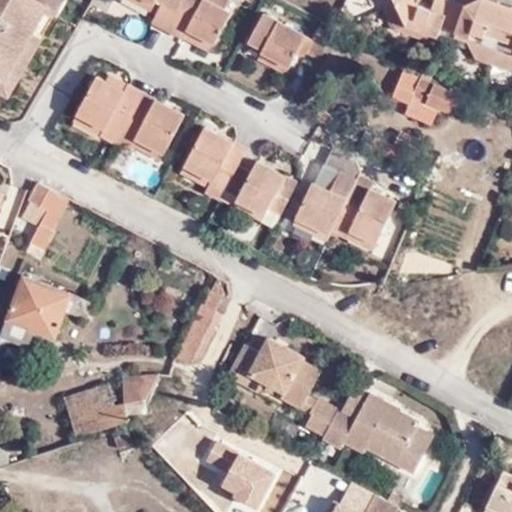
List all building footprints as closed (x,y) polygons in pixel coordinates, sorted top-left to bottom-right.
[(0,0),(0,85),(7,90),(13,80),(25,87),(51,41),(43,36),(55,15),(62,0),(0,0)] [(125,0),(154,15),(160,5),(153,2),(152,7),(139,0),(125,0)] [(148,25),(150,26),(165,34),(182,0),(139,0),(152,7),(153,2),(160,5),(154,15),(148,25)] [(230,0),(229,0),(182,0),(165,34),(179,40),(181,41),(183,38),(186,31),(213,45),(229,15),(222,12),(230,0)] [(401,29),(440,42),(442,37),(447,24),(455,0),(438,0),(435,9),(416,1),(416,0),(402,0),(391,6),(401,29)] [(477,0),(469,3),(460,0),(455,0),(447,24),(460,30),(459,37),(470,41),(472,42),(480,59),(511,69),(511,68),(511,5),(498,0),(477,0)] [(324,26),(319,23),(310,41),(262,15),(246,44),(260,52),(259,54),(288,69),(296,55),(303,59),(305,54),(310,56),(324,26)] [(447,24),(442,37),(468,47),(470,41),(459,37),(460,30),(447,24)] [(331,30),(324,26),(310,56),(318,61),(334,31),(331,30)] [(209,52),(213,45),(186,31),(183,38),(209,52)] [(288,69),(259,54),(256,61),(284,77),(288,69)] [(471,101),(409,74),(402,89),(465,117),(471,101)] [(122,92),(127,86),(108,76),(104,82),(122,92)] [(140,93),(127,86),(122,92),(104,82),(95,77),(75,115),(101,130),(98,136),(113,145),(140,93)] [(140,93),(113,145),(127,151),(129,147),(133,140),(161,155),(182,115),(154,100),(140,93)] [(317,117),(330,125),(331,121),(320,112),(317,117)] [(71,122),(98,136),(101,130),(75,115),(71,122)] [(318,124),(328,130),(330,125),(317,117),(316,120),(313,117),(311,120),(312,122),(318,124)] [(203,193),(218,201),(223,191),(236,167),(245,151),(231,144),(203,129),(181,168),(209,183),(206,189),(203,193)] [(374,149),(409,169),(420,147),(385,129),(374,149)] [(133,140),(129,147),(157,162),(161,155),(133,140)] [(294,221),(328,239),(330,234),(357,179),(359,175),(355,164),(331,152),(323,168),(338,175),(328,195),(314,187),(311,186),(294,221)] [(267,211),(278,217),(295,185),(255,163),(249,174),(236,167),(223,191),(236,198),(234,201),(264,217),(267,211)] [(178,173),(206,189),(209,183),(181,168),(178,173)] [(323,168),(314,187),(328,195),(338,175),(323,168)] [(357,179),(330,234),(344,241),(349,235),(374,248),(394,206),(368,193),(371,187),(357,179)] [(68,200),(40,187),(33,202),(50,211),(44,226),(54,230),(68,200)] [(260,223),(264,217),(234,201),(231,208),(260,223)] [(291,227),(325,245),(328,239),(294,221),(291,227)] [(349,235),(344,241),(371,255),(374,248),(349,235)] [(56,336),(66,312),(72,295),(26,276),(3,333),(30,343),(36,329),(56,336)] [(72,295),(66,312),(84,320),(91,303),(72,295)] [(206,362),(227,317),(206,307),(180,361),(196,365),(206,362)] [(264,354),(249,346),(232,377),(250,387),(256,376),(268,383),(287,393),(284,398),(305,409),(324,371),(305,361),(307,358),(272,339),(264,354)] [(127,402),(127,413),(142,412),(161,375),(125,378),(127,402)] [(262,393),(268,383),(256,376),(250,387),(262,393)] [(67,398),(73,418),(127,402),(125,378),(67,398)] [(358,386),(344,413),(359,421),(373,395),(358,386)] [(344,413),(341,411),(325,438),(323,443),(341,452),(344,445),(364,454),(367,450),(415,475),(428,451),(411,442),(419,427),(421,422),(401,411),(399,416),(390,411),(392,404),(373,395),(359,421),(344,413)] [(325,438),(341,411),(322,400),(313,415),(315,416),(308,430),(325,438)] [(127,422),(127,413),(127,402),(73,418),(79,437),(127,422)] [(399,416),(401,411),(402,410),(392,404),(390,411),(399,416)] [(411,442),(428,451),(437,436),(419,427),(411,442)] [(129,432),(114,435),(118,446),(133,443),(129,432)] [(216,479),(259,500),(278,462),(217,432),(204,459),(222,468),(216,479)] [(488,507),(498,511),(511,511),(511,475),(505,473),(488,507)] [(398,511),(401,507),(390,501),(376,493),(365,511),(398,511)] [(390,501),(401,507),(404,502),(393,496),(390,501)]
